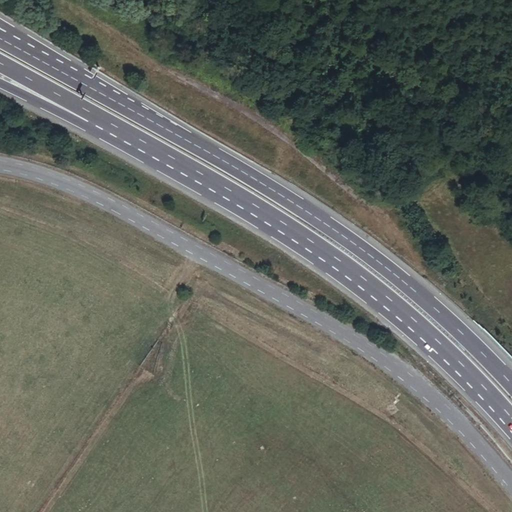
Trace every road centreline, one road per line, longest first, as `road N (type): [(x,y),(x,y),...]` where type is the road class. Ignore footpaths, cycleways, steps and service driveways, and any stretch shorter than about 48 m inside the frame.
road 1 (unclassified): [(0,164),(100,198),(369,348),(457,421),(511,488)]
road 2 (trunk): [(511,384),(393,273),(291,199),(108,98)]
road 3 (trunk): [(138,141),(326,255),(424,333),(511,423)]
road 4 (trunk): [(0,64),(138,141)]
road 5 (trunk): [(0,84),(138,141)]
road 6 (trunk): [(108,98),(0,27)]
road 7 (trunk): [(108,98),(0,38)]
